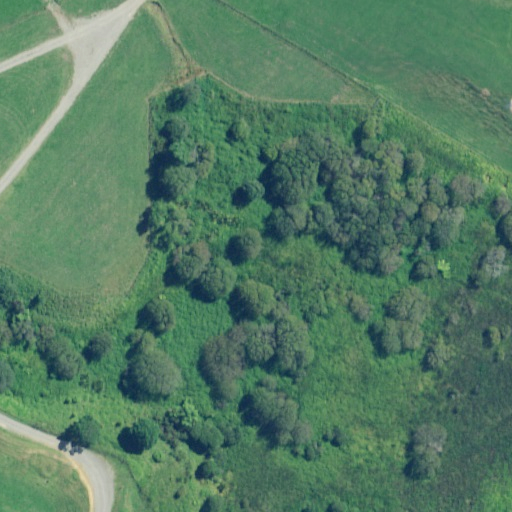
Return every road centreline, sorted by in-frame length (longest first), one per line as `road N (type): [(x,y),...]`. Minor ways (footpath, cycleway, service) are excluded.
road 1 (track): [(145,0),(0,180)]
road 2 (track): [(0,400),(120,460),(119,511)]
